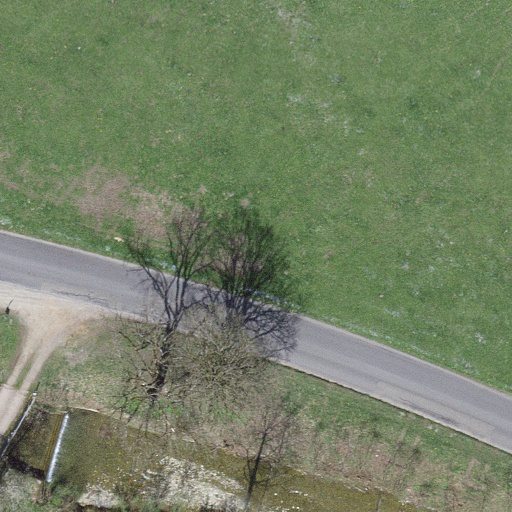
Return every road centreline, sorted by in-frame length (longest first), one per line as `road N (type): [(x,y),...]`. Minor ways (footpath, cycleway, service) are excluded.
road 1 (tertiary): [(0,254),(228,314),(511,425)]
road 2 (track): [(0,416),(78,274)]
